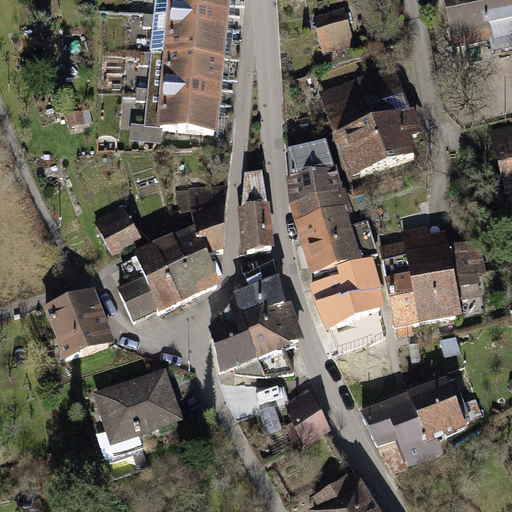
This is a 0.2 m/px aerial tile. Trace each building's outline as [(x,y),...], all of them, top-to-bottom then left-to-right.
[(225,0),(164,0),(149,134),(209,141),(225,0)] [(511,0),(447,0),(457,48),(491,41),(493,53),(511,48),(511,0)] [(353,14),(321,23),(332,60),(363,51),(353,14)] [(389,68),(319,89),(328,137),(345,179),(411,157),(404,135),(418,132),(410,108),(403,110),(389,68)] [(511,134),(490,140),(509,214),(511,213),(511,134)] [(338,171),(288,187),(310,277),(335,269),(338,281),(313,290),(326,340),(384,317),(374,259),(380,258),(393,338),(458,320),(456,309),(489,302),(482,248),(448,252),(445,239),(379,250),(373,230),(357,234),(338,171)] [(185,237),(130,260),(156,323),(220,296),(206,264),(225,256),(234,192),(184,197),(185,237)] [(125,208),(95,221),(111,257),(141,244),(125,208)] [(268,213),(238,216),(243,264),(273,261),(268,213)] [(297,348),(277,281),(233,296),(214,316),(206,352),(219,376),(297,348)] [(91,297),(37,315),(55,369),(109,351),(91,297)] [(162,378),(89,400),(106,454),(179,431),(162,378)] [(449,382),(360,422),(377,462),(395,454),(405,476),(443,460),(439,451),(472,436),(449,382)] [(315,397),(288,411),(308,452),(335,438),(315,397)] [(377,511),(363,485),(314,511),(377,511)]
